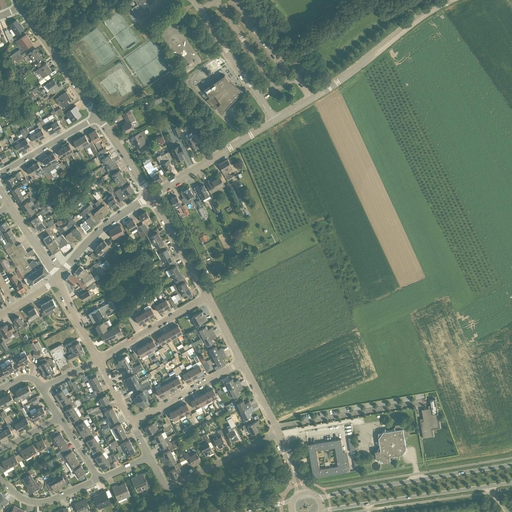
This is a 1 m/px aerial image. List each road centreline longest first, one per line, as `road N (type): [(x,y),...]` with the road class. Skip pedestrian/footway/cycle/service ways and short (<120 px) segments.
road 1 (unclassified): [(271,121),(451,0)]
road 2 (tertiary): [(511,464),(318,498)]
road 3 (tertiary): [(321,511),(488,486)]
road 4 (residential): [(278,433),(175,487),(148,458)]
road 5 (residential): [(150,197),(271,121)]
road 6 (residential): [(97,117),(21,7)]
road 7 (residential): [(97,360),(206,297)]
road 8 (residential): [(56,278),(95,234),(150,197)]
road 9 (residential): [(132,423),(241,363)]
